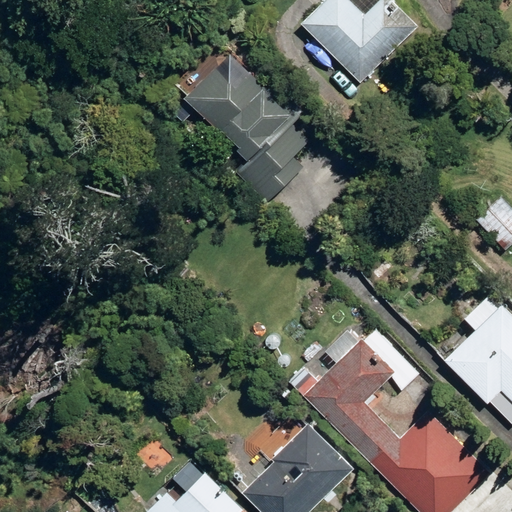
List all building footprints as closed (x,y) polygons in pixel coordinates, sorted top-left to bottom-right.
[(326,0),(309,16),(367,78),(427,22),(405,0),(377,0),(371,6),(364,0),(326,0)] [(242,168),(274,200),(309,163),(299,154),(316,136),(299,121),(310,108),(279,78),(273,83),(239,48),(195,92),(255,155),(242,168)] [(481,217),(511,247),(511,245),(511,200),(505,194),(481,217)] [(497,396),(510,385),(511,387),(511,298),(454,353),(497,396)] [(310,392),(386,468),(414,441),(370,396),(403,367),(370,333),(310,392)] [(251,488),(273,511),(309,511),(360,464),(317,419),(280,454),(283,457),(251,488)] [(242,511),(249,506),(213,469),(183,497),(173,488),(152,507),(156,511),(242,511)]
